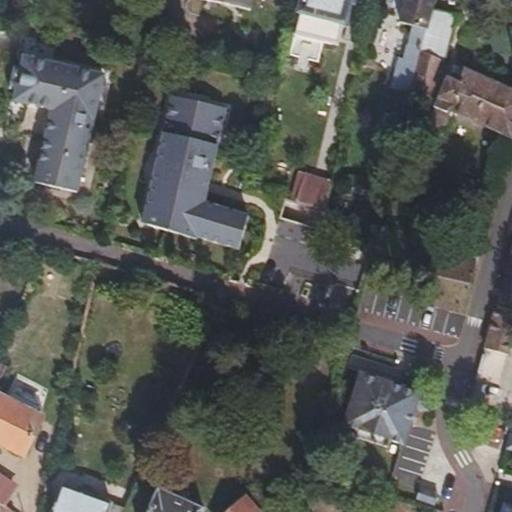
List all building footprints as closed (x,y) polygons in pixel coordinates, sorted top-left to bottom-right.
[(201,0),(251,11),(254,0),(201,0)] [(306,0),(298,36),(339,45),(351,0),(306,0)] [(428,34),(434,10),(436,0),(407,0),(402,24),(414,26),(406,56),(397,70),(391,89),(412,94),(428,34)] [(412,94),(412,96),(431,101),(457,17),(434,10),(428,34),(412,94)] [(104,76),(24,58),(21,69),(14,68),(9,90),(17,91),(14,102),(39,107),(41,99),(52,101),(50,110),(53,110),(37,184),(78,193),(104,76)] [(511,137),(511,90),(456,67),(433,122),(449,129),(456,114),(511,137)] [(183,96),(146,213),(199,230),(197,237),(239,251),(248,217),(205,203),(237,111),(183,96)] [(52,101),(41,99),(39,107),(50,110),(52,101)] [(326,211),(330,199),(334,182),(308,176),(300,203),(326,211)] [(326,211),(369,223),(373,209),(330,199),(326,211)] [(199,230),(146,213),(143,223),(196,240),(197,237),(199,230)] [(373,243),(369,260),(388,265),(392,248),(373,243)] [(418,248),(412,270),(435,276),(471,285),(477,262),(418,248)] [(511,250),(496,306),(486,348),(508,354),(511,338),(511,250)] [(174,303),(179,286),(144,275),(139,293),(174,303)] [(503,360),(484,356),(471,403),(490,409),(503,360)] [(434,399),(362,375),(345,427),(404,446),(416,409),(430,413),(434,399)] [(7,399),(43,418),(47,409),(11,391),(7,399)] [(0,395),(0,442),(25,455),(43,418),(7,399),(0,395)] [(0,474),(0,503),(5,507),(17,485),(0,474)] [(53,511),(110,511),(112,505),(61,488),(53,511)] [(203,511),(205,509),(159,489),(148,511),(203,511)] [(439,496),(421,489),(417,499),(435,506),(439,496)] [(248,499),(258,511),(265,511),(273,505),(260,490),(248,499)] [(232,511),(258,511),(248,499),(232,511)]
